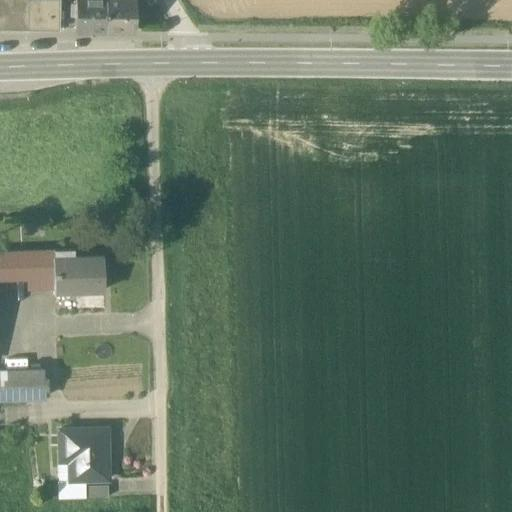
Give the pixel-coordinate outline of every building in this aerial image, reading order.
[(0,0),(0,30),(59,31),(58,0),(0,0)] [(74,0),(75,7),(71,7),(71,17),(75,17),(75,31),(105,31),(105,0),(74,0)] [(105,0),(105,31),(134,31),(135,17),(139,17),(140,8),(135,8),(135,0),(105,0)] [(52,252),(0,253),(0,275),(53,274),(52,252)] [(103,256),(69,257),(69,262),(63,262),(62,252),(52,252),(53,274),(53,292),(104,290),(103,256)] [(0,399),(43,398),(42,370),(0,371),(0,399)] [(106,429),(59,429),(59,453),(70,453),(70,480),(107,479),(106,429)] [(107,485),(84,486),(84,498),(108,498),(107,485)]
